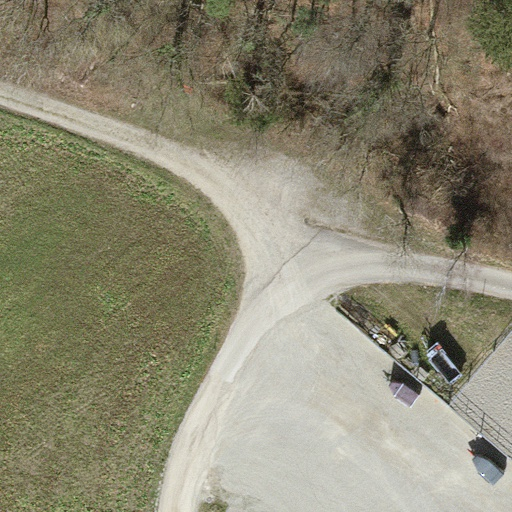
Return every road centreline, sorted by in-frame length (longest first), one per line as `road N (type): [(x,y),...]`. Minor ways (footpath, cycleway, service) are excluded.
road 1 (track): [(312,233),(145,144),(0,91)]
road 2 (track): [(312,233),(511,286)]
